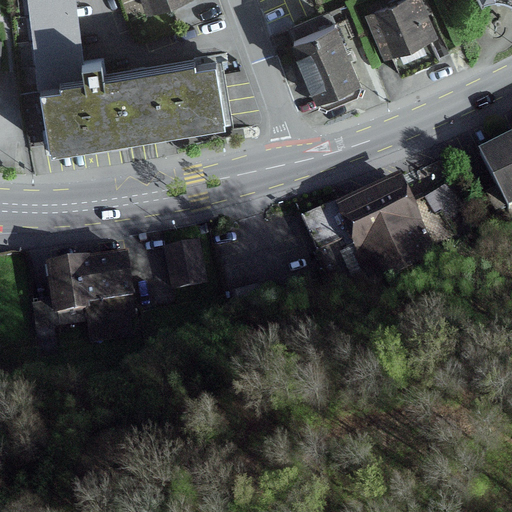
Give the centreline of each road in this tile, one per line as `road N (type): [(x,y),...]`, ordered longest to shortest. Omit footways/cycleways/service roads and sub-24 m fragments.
road 1 (secondary): [(298,162),(153,196),(0,206)]
road 2 (secondary): [(511,76),(298,162)]
road 3 (residential): [(298,162),(241,0)]
